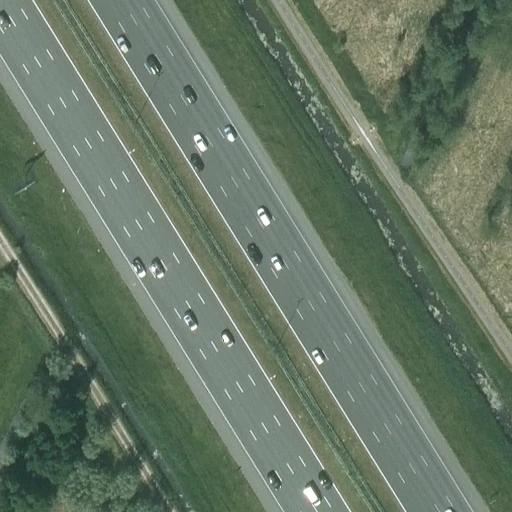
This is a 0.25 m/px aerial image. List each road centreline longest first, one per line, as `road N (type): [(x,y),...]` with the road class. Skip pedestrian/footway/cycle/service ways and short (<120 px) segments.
road 1 (motorway): [(437,511),(118,0)]
road 2 (motorway): [(0,0),(316,511)]
road 3 (track): [(0,243),(166,511)]
